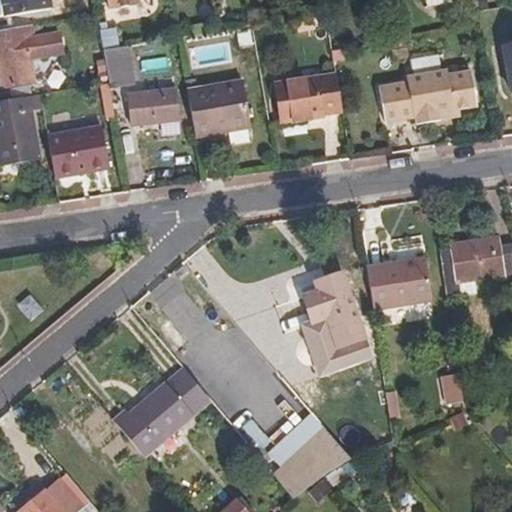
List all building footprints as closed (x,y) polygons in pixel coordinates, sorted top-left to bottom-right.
[(49,0),(0,0),(0,20),(52,12),(49,0)] [(106,0),(108,9),(140,3),(139,0),(106,0)] [(30,28),(0,33),(0,75),(3,93),(37,86),(33,62),(64,57),(59,36),(33,40),(30,28)] [(126,87),(119,50),(104,53),(109,84),(110,89),(126,87)] [(471,75),(381,92),(387,126),(418,121),(419,128),(441,123),(440,116),(461,112),(478,109),(471,75)] [(324,117),(344,114),(337,77),(277,88),(283,125),(322,119),(324,117)] [(116,121),(110,89),(109,84),(91,88),(98,131),(50,138),(57,180),(110,173),(102,123),(116,121)] [(188,94),(197,140),(213,137),(212,132),(224,130),(225,135),(251,130),(243,84),(188,94)] [(174,89),(127,98),(132,128),(179,120),(174,89)] [(44,98),(0,105),(0,167),(37,159),(28,113),(45,110),(44,98)] [(440,116),(441,123),(462,119),(461,112),(440,116)] [(452,251),(441,253),(448,299),(464,297),(461,280),(507,273),(509,288),(511,287),(511,253),(503,255),(502,248),(501,238),(451,246),(452,251)] [(511,253),(511,246),(502,248),(503,255),(511,253)] [(369,269),(374,308),(432,299),(426,260),(369,269)] [(344,275),(328,281),(331,290),(321,294),(305,299),(314,326),(329,321),(339,350),(366,342),(344,275)] [(331,290),(328,281),(318,284),(321,294),(331,290)] [(450,394),(461,392),(459,372),(447,373),(450,394)] [(113,420),(145,458),(194,417),(167,384),(129,414),(125,409),(113,420)] [(276,477),(294,499),(324,477),(353,459),(329,431),(276,477)] [(80,511),(92,503),(68,473),(23,509),(25,511),(80,511)] [(244,511),(237,503),(226,511),(244,511)]
